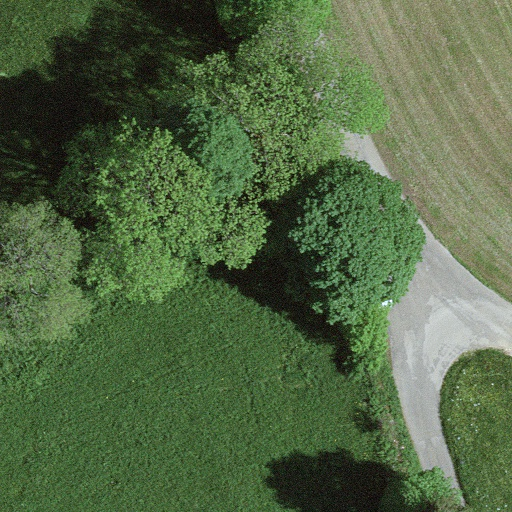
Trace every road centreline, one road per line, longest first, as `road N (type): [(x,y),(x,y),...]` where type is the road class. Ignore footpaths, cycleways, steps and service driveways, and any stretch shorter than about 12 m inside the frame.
road 1 (unclassified): [(362,189),(450,511)]
road 2 (unclassified): [(285,0),(362,189)]
road 3 (unclassified): [(362,189),(511,312)]
